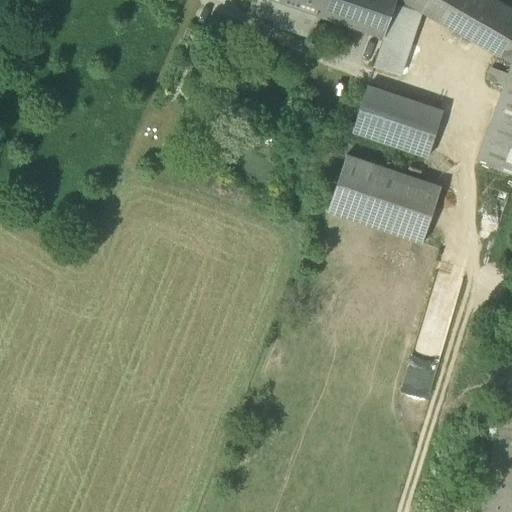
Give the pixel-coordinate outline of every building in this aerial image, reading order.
[(253,0),(249,12),(271,20),(270,23),(313,38),(320,16),(286,4),(287,0),(253,0)] [(383,37),(395,0),(287,0),(286,4),(320,16),(383,37)] [(399,75),(422,10),(404,0),(395,0),(383,37),(374,66),(399,75)] [(511,33),(511,15),(484,0),(404,0),(422,10),(501,57),(511,33)] [(326,26),(322,25),(318,27),(317,31),(319,35),(323,36),(327,34),(328,30),(326,26)] [(341,31),(337,30),(333,32),(331,36),(334,40),(338,41),(342,39),(343,35),(341,31)] [(511,33),(501,57),(511,62),(511,33)] [(511,65),(477,161),(511,173),(511,65)] [(352,131),(428,157),(443,111),(367,86),(352,131)] [(327,212),(422,244),(441,187),(346,155),(327,212)] [(431,397),(454,300),(427,293),(404,390),(431,397)] [(511,366),(499,427),(511,429),(511,366)] [(480,511),(511,511),(511,429),(499,427),(480,511)]
